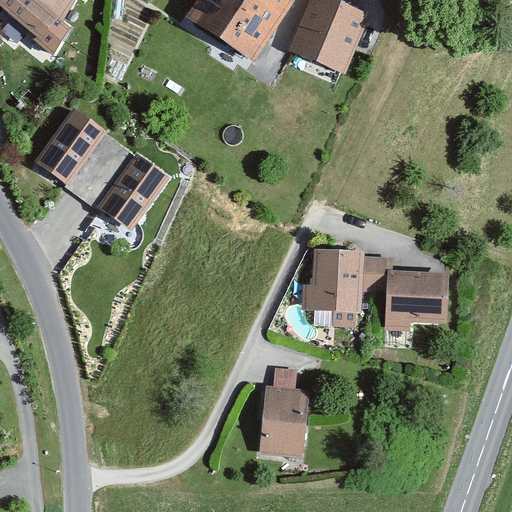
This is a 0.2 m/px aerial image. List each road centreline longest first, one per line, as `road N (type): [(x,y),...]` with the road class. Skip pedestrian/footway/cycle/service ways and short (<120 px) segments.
road 1 (residential): [(315,205),(201,438),(172,465),(72,475)]
road 2 (residential): [(72,475),(68,405),(47,313),(0,211)]
road 3 (secondary): [(511,352),(456,511)]
